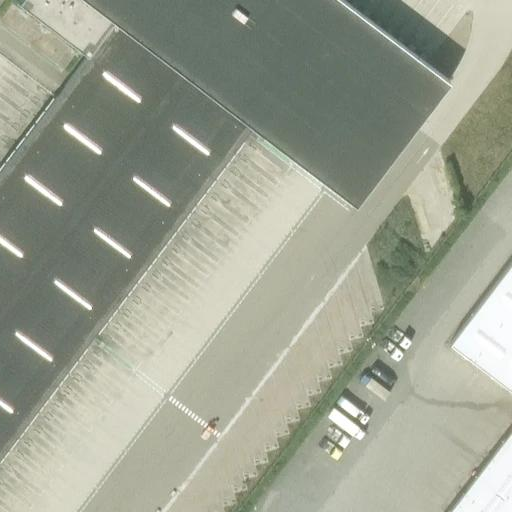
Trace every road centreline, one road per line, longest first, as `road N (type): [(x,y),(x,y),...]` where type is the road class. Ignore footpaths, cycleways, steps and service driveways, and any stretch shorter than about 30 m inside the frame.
road 1 (unknown): [(463,0),(483,21),(481,48),(355,220),(107,511)]
road 2 (unknown): [(384,511),(427,400),(511,284)]
